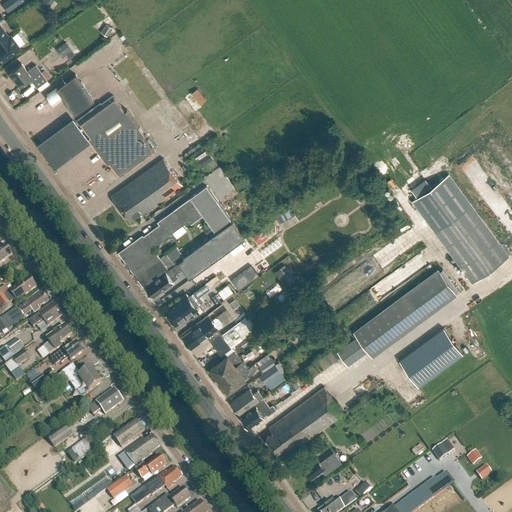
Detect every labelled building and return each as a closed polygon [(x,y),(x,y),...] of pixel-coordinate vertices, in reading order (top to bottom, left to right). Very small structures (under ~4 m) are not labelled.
[(107,37),(112,28),(105,24),(100,33),(101,33),(106,36),(107,37)] [(0,62),(19,49),(10,37),(8,39),(0,27),(0,62)] [(66,55),(71,50),(65,42),(56,49),(62,57),(66,55)] [(69,59),(75,55),(71,50),(66,55),(69,59)] [(35,65),(27,71),(21,63),(8,72),(19,86),(29,79),(36,88),(47,80),(46,80),(41,73),(35,65)] [(44,70),(41,73),(46,80),(49,78),(44,70)] [(75,74),(56,89),(62,97),(64,101),(84,86),(75,74)] [(200,104),(206,99),(196,87),(190,93),(200,104)] [(125,111),(113,96),(102,104),(100,102),(76,120),(107,164),(110,162),(121,177),(155,152),(143,137),(145,135),(127,110),(125,111)] [(213,158),(214,158),(209,153),(193,164),(193,165),(197,170),(213,158)] [(141,214),(142,215),(183,186),(163,159),(112,196),(130,221),(141,214)] [(413,200),(473,282),(508,257),(448,175),(413,200)] [(232,221),(206,186),(158,222),(160,224),(124,250),(133,262),(129,264),(153,297),(174,282),(173,282),(179,278),(176,275),(183,270),(189,279),(245,238),(232,221)] [(280,225),(295,216),(292,209),(276,218),(280,225)] [(259,245),(268,237),(262,229),(252,236),(259,245)] [(5,247),(0,250),(0,264),(12,256),(5,247)] [(310,277),(318,272),(313,263),(305,268),(310,277)] [(230,277),(235,288),(257,276),(252,266),(230,277)] [(286,286),(295,281),(285,266),(276,271),(286,286)] [(431,275),(449,299),(458,293),(440,268),(431,275)] [(217,272),(207,279),(208,280),(212,287),(222,281),(222,280),(217,272)] [(11,305),(16,301),(17,303),(36,288),(29,279),(10,293),(5,297),(0,291),(0,290),(0,315),(12,306),(11,305)] [(425,318),(433,311),(415,287),(406,293),(425,318)] [(197,308),(196,307),(198,306),(203,302),(196,292),(195,291),(188,296),(187,295),(165,310),(176,324),(189,314),(191,315),(194,313),(194,311),(197,308)] [(18,310),(24,317),(32,311),(34,315),(40,310),(39,308),(48,301),(42,293),(18,310)] [(63,316),(53,304),(29,322),(33,328),(44,320),(49,327),(63,316)] [(199,325),(182,337),(191,349),(207,337),(220,355),(231,347),(222,335),(218,329),(222,326),(223,322),(220,318),(216,317),(212,320),(208,316),(198,324),(199,325)] [(222,335),(231,347),(256,330),(246,317),(222,335)] [(316,328),(323,323),(318,317),(312,321),(316,328)] [(389,344),(371,319),(354,332),(369,352),(372,356),(389,344)] [(50,356),(62,347),(60,345),(72,336),(65,327),(47,340),(49,344),(44,348),(50,356)] [(443,328),(399,360),(419,387),(463,354),(443,328)] [(24,348),(18,339),(6,348),(12,356),(24,348)] [(241,344),(244,348),(250,344),(247,340),(241,344)] [(62,364),(69,359),(71,362),(83,353),(76,343),(65,352),(63,351),(51,360),(56,366),(61,363),(62,364)] [(232,362),(239,356),(235,351),(229,356),(229,355),(210,369),(215,376),(233,363),(232,362)] [(13,360),(5,366),(11,374),(19,369),(18,367),(30,358),(24,352),(13,361),(13,360)] [(233,363),(215,376),(219,381),(218,382),(221,386),(222,385),(223,386),(240,373),(241,374),(248,369),(243,362),(239,356),(232,362),(233,363)] [(271,358),(259,366),(264,373),(276,365),(271,358)] [(240,373),(223,386),(228,393),(252,375),(254,374),(257,368),(255,364),(252,365),(248,369),(241,374),(240,373)] [(276,365),(264,373),(260,376),(265,383),(266,382),(271,389),(286,378),(276,365)] [(70,382),(77,392),(81,388),(86,395),(102,383),(90,368),(80,376),(72,366),(57,378),(63,387),(70,382)] [(29,381),(39,374),(35,368),(25,376),(29,381)] [(31,384),(35,391),(47,382),(42,376),(31,384)] [(294,379),(288,384),(294,392),(299,387),(294,379)] [(299,446),(344,414),(324,387),(269,428),(273,434),(266,439),(277,455),(287,447),(289,450),(297,443),(299,446)] [(254,403),(255,404),(263,398),(258,391),(254,394),(250,388),(230,403),(239,414),(254,403)] [(37,403),(45,398),(39,389),(31,395),(37,403)] [(123,403),(114,390),(88,409),(93,416),(101,410),(105,416),(123,403)] [(360,402),(362,405),(369,401),(366,397),(360,402)] [(270,407),(263,398),(255,404),(255,405),(240,416),(245,422),(245,424),(246,426),(248,427),(249,428),(267,414),(268,416),(276,410),(273,405),(270,407)] [(86,441),(93,436),(91,434),(101,427),(97,421),(87,428),(87,429),(80,434),(85,441),(86,441)] [(113,438),(121,449),(144,432),(136,421),(113,438)] [(64,423),(46,437),(54,449),(73,435),(64,423)] [(129,460),(135,467),(152,454),(152,453),(160,447),(152,436),(145,441),(143,439),(124,453),(126,455),(124,457),(127,461),(129,460)] [(93,450),(86,441),(85,441),(72,450),(73,451),(68,454),(75,464),(93,450)] [(453,452),(446,442),(432,452),(439,462),(453,452)] [(421,445),(412,452),(416,456),(425,450),(421,445)] [(334,451),(320,462),(317,458),(303,469),(311,479),(323,471),(325,475),(342,463),(334,451)] [(481,458),(476,451),(467,457),(470,461),(472,459),(475,463),(481,458)] [(413,466),(418,472),(436,459),(431,453),(413,466)] [(166,467),(159,457),(146,466),(144,464),(135,470),(142,480),(150,474),(152,477),(166,467)] [(476,473),(482,481),(492,473),(486,466),(476,473)] [(166,472),(145,487),(140,490),(147,499),(152,495),(152,496),(165,487),(168,490),(175,485),(174,483),(182,477),(176,468),(167,474),(166,472)] [(417,511),(455,484),(447,473),(436,481),(435,479),(394,509),(393,508),(388,511),(417,511)] [(114,500),(133,487),(126,477),(107,491),(114,500)] [(365,493),(360,488),(355,493),(361,498),(365,493)] [(167,511),(175,506),(177,509),(190,499),(183,489),(170,499),(167,496),(156,504),(161,511),(167,511)] [(341,511),(346,508),(357,500),(353,496),(341,505),(336,498),(323,508),(324,510),(321,511),(341,511)] [(207,511),(200,502),(186,511),(207,511)]
